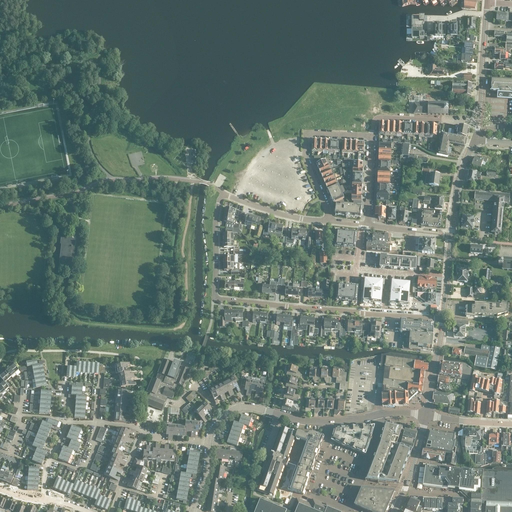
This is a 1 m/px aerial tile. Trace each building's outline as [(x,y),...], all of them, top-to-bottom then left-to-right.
[(469,8),(469,9),(475,9),(476,6),(476,2),(472,1),(470,0),(469,0),(462,0),(464,1),(464,7),(469,8)] [(511,22),(511,14),(506,14),(506,15),(497,14),(497,21),(506,22),(511,22)] [(414,24),(414,27),(421,27),(421,24),(424,24),(424,22),(425,22),(425,17),(420,17),(420,18),(413,18),(412,24),(414,24)] [(436,24),(436,36),(442,36),(442,35),(445,35),(446,27),(442,27),(442,24),(436,24)] [(448,27),(447,35),(451,35),(451,36),(457,36),(457,24),(451,24),(451,27),(448,27)] [(414,29),(414,32),(412,32),(412,38),(420,38),(420,39),(424,39),(424,34),(424,32),(421,32),(421,29),(414,29)] [(511,36),(511,33),(499,32),(495,32),(495,37),(504,38),(504,36),(507,36),(506,42),(511,42),(511,36)] [(473,56),(473,48),(474,45),(465,44),(464,49),(466,49),(465,56),(471,56),(473,56)] [(510,49),(506,49),(495,49),(495,55),(500,55),(500,60),(506,60),(506,53),(510,53),(510,49)] [(465,56),(462,55),(461,61),(457,60),(457,64),(445,64),(445,67),(457,67),(457,66),(462,66),(463,62),(468,62),(468,64),(471,64),(471,63),(472,63),(473,56),(471,56),(465,56)] [(444,70),(436,70),(436,66),(430,66),(429,76),(444,76),(444,70)] [(511,80),(492,79),(491,88),(492,88),(491,91),(499,91),(499,93),(499,94),(511,94),(511,96),(511,99),(511,98),(511,80)] [(448,108),(448,104),(428,104),(414,104),(414,114),(428,115),(448,115),(448,112),(448,108)] [(466,138),(468,128),(459,126),(459,131),(457,130),(457,133),(458,133),(457,137),(466,138)] [(448,152),(449,146),(450,144),(465,147),(466,138),(457,137),(446,135),(447,132),(444,131),(443,134),(441,134),(437,154),(444,155),(448,156),(449,152),(448,152)] [(411,151),(411,146),(402,144),(401,154),(410,155),(410,151),(411,151)] [(427,156),(418,155),(418,156),(410,155),(401,154),(400,162),(408,163),(408,162),(426,164),(428,162),(428,160),(427,159),(427,158),(427,156)] [(487,163),(488,159),(482,157),(481,160),(480,159),(475,157),(472,165),(481,168),(482,165),(483,165),(484,162),(487,163)] [(328,165),(326,160),(317,164),(319,169),(328,165)] [(321,174),(330,170),(328,165),(319,169),(321,174)] [(323,179),(332,175),(330,170),(321,174),(323,179)] [(481,179),(482,174),(470,171),(468,181),(475,182),(476,178),(481,179)] [(440,176),(431,174),(427,174),(425,185),(439,187),(440,176)] [(325,184),(335,180),(332,175),(323,179),(325,184)] [(327,189),(337,185),(335,180),(325,184),(327,189)] [(337,185),(327,189),(334,203),(343,199),(337,185)] [(501,234),(504,203),(505,203),(509,203),(510,195),(495,194),(495,201),(492,233),(501,234)] [(443,209),(443,203),(443,202),(436,202),(425,201),(425,200),(424,200),(424,201),(423,201),(423,204),(432,204),(435,205),(435,209),(443,209)] [(361,206),(337,204),(336,216),(360,218),(361,206)] [(405,208),(400,207),(399,217),(401,217),(400,221),(407,222),(407,221),(410,221),(411,214),(405,213),(405,208)] [(243,213),(236,211),(236,210),(226,208),(225,215),(235,217),(241,219),(243,213)] [(386,220),(386,218),(386,210),(380,210),(380,209),(376,208),(376,216),(379,216),(379,220),(386,220)] [(397,221),(397,210),(390,210),(386,210),(386,218),(390,218),(389,220),(397,221)] [(442,212),(422,210),(421,226),(440,228),(442,212)] [(235,217),(225,215),(224,222),(234,224),(233,229),(239,229),(239,224),(234,223),(235,217)] [(252,227),(254,217),(247,215),(245,225),(252,227)] [(473,229),(474,217),(463,216),(461,228),(473,229)] [(261,219),(254,217),(252,227),(255,227),(254,231),(257,231),(256,235),(260,236),(263,227),(259,226),(261,219)] [(277,225),(269,224),(268,229),(266,229),(266,231),(265,237),(269,237),(269,236),(274,237),(275,235),(275,232),(277,225)] [(283,227),(277,225),(275,232),(275,235),(281,236),(283,227)] [(293,245),(296,238),(299,238),(299,230),(293,230),(292,233),(289,232),(289,238),(287,238),(286,244),(293,245)] [(348,248),(355,248),(357,232),(350,232),(348,231),(345,231),(343,231),(336,230),(336,237),(333,237),(332,245),(335,245),(335,246),(342,247),(341,247),(344,247),(344,248),(346,248),(348,248)] [(390,253),(391,235),(368,233),(367,251),(390,253)] [(69,266),(73,266),(75,253),(74,253),(75,240),(72,239),(72,237),(67,237),(67,239),(61,238),(60,245),(61,245),(59,265),(69,266)] [(434,255),(435,240),(423,239),(423,240),(423,248),(421,247),(420,250),(422,250),(422,253),(434,255)] [(483,258),(487,258),(488,251),(484,251),(482,250),(483,247),(472,246),(471,254),(482,255),(482,254),(484,255),(483,258)] [(224,257),(224,264),(235,264),(235,257),(235,255),(242,255),(242,252),(239,252),(234,252),(234,255),(231,255),(231,257),(224,257)] [(381,255),(380,268),(416,271),(417,260),(387,257),(387,256),(381,255)] [(498,266),(499,266),(503,266),(502,270),(511,270),(511,258),(503,258),(503,262),(499,261),(498,266)] [(235,264),(224,264),(224,270),(231,270),(231,275),(240,275),(240,264),(235,264)] [(468,282),(468,277),(469,277),(469,275),(468,274),(469,269),(469,267),(465,267),(465,265),(460,265),(460,269),(458,269),(457,282),(464,282),(465,283),(467,284),(468,282)] [(418,278),(417,289),(427,290),(427,289),(436,289),(436,281),(434,281),(434,278),(424,278),(424,279),(418,278)] [(501,295),(502,279),(493,279),(492,294),(501,295)] [(365,280),(363,303),(381,304),(382,292),(380,292),(381,286),(384,286),(385,281),(365,280)] [(243,288),(244,282),(241,282),(235,282),(235,283),(226,282),(225,289),(234,290),(234,287),(243,288)] [(315,298),(316,290),(316,289),(312,289),(312,288),(310,288),(310,286),(308,286),(308,282),(305,282),(304,288),(309,288),(308,298),(315,298)] [(393,293),(392,305),(410,307),(412,284),(392,282),(392,287),(395,287),(395,293),(393,293)] [(357,302),(358,286),(351,285),(352,285),(349,285),(347,284),(347,285),(345,284),(344,285),(338,284),(337,286),(335,285),(334,293),(337,294),(336,300),(343,301),(345,301),(348,301),(350,302),(350,301),(357,302)] [(468,287),(467,298),(473,298),(473,295),(476,295),(476,294),(482,295),(482,287),(475,286),(475,288),(474,288),(468,287)] [(437,296),(429,295),(426,295),(426,293),(418,293),(417,298),(419,298),(425,303),(426,302),(427,302),(427,303),(428,303),(436,304),(437,296)] [(497,319),(508,316),(509,305),(475,303),(475,307),(467,306),(466,313),(466,317),(497,319)] [(232,312),(232,319),(235,319),(236,322),(243,322),(243,312),(232,312)] [(254,313),(253,323),(256,323),(257,321),(260,321),(261,314),(254,313)] [(261,314),(260,321),(260,324),(267,325),(268,315),(261,314)] [(284,316),(284,324),(283,327),(292,328),(292,333),(291,337),(294,337),(294,336),(295,327),(296,320),(293,320),(291,320),(292,317),(284,316)] [(309,334),(319,335),(319,329),(314,329),(314,327),(315,319),(308,319),(307,326),(310,327),(309,334)] [(325,320),(325,321),(323,321),(323,325),(320,324),(319,329),(319,335),(319,337),(325,338),(325,332),(331,332),(331,331),(331,328),(332,321),(325,320)] [(427,333),(427,334),(433,334),(434,322),(400,320),(399,331),(406,332),(427,333)] [(339,321),(332,321),(331,328),(331,331),(331,332),(338,333),(338,331),(340,331),(339,337),(343,337),(343,329),(340,329),(341,324),(339,324),(339,321)] [(355,333),(355,322),(348,322),(348,328),(347,328),(347,332),(348,332),(348,333),(351,333),(354,333),(355,333)] [(355,322),(355,333),(355,336),(360,336),(361,335),(361,333),(362,334),(362,333),(363,333),(363,339),(366,339),(367,332),(367,330),(364,330),(364,325),(362,325),(362,322),(355,322)] [(469,323),(456,322),(455,325),(454,338),(465,338),(466,326),(469,326),(469,323)] [(374,338),(380,338),(381,324),(371,324),(370,337),(374,338)] [(403,348),(431,352),(433,336),(406,333),(405,338),(404,338),(403,348)] [(466,347),(464,353),(464,355),(469,356),(476,357),(475,366),(486,369),(496,371),(501,347),(491,345),(482,345),(481,350),(466,347)] [(452,355),(460,357),(460,356),(465,357),(469,358),(469,356),(464,355),(464,353),(461,352),(462,350),(454,348),(452,355)] [(383,380),(383,388),(382,388),(382,394),(382,396),(383,402),(382,404),(383,407),(388,407),(393,406),(399,406),(403,406),(409,406),(409,401),(418,393),(422,394),(423,385),(424,378),(425,371),(428,371),(429,363),(419,361),(419,357),(390,354),(382,354),(380,369),(385,370),(383,380)] [(145,404),(162,411),(167,397),(172,399),(175,391),(177,385),(183,387),(189,370),(163,360),(157,373),(158,373),(155,380),(152,378),(146,391),(150,393),(149,396),(145,404)] [(439,375),(444,376),(444,375),(461,377),(462,369),(462,365),(441,362),(440,364),(439,375)] [(12,363),(8,366),(15,374),(19,371),(16,368),(12,363)] [(288,376),(288,375),(301,379),(302,375),(297,373),(298,369),(289,366),(288,365),(287,372),(288,372),(287,375),(288,376)] [(8,366),(5,369),(11,377),(15,374),(8,366)] [(318,384),(320,371),(320,370),(317,369),(317,368),(310,367),(310,369),(311,369),(309,378),(314,379),(315,384),(318,384)] [(336,383),(345,385),(347,373),(340,372),(340,368),(333,367),(333,368),(334,368),(333,378),(337,378),(336,383)] [(330,384),(331,371),(332,371),(332,370),(329,369),(322,368),(322,369),(321,378),(326,379),(326,384),(330,384)] [(5,369),(1,373),(8,380),(11,377),(5,369)] [(478,377),(474,376),(471,390),(471,391),(476,393),(476,390),(480,391),(484,392),(486,393),(489,394),(489,393),(492,394),(492,392),(493,392),(495,393),(495,395),(495,397),(495,398),(499,398),(500,394),(504,394),(505,381),(501,381),(501,382),(498,381),(499,380),(495,379),(495,380),(491,380),(491,383),(488,382),(487,382),(482,381),(481,381),(482,376),(479,375),(478,377)] [(235,376),(230,379),(229,380),(233,389),(236,388),(238,392),(240,391),(237,385),(239,383),(235,376)] [(438,383),(446,384),(450,385),(450,384),(457,385),(458,380),(449,378),(439,376),(438,383)] [(246,396),(248,396),(251,378),(246,377),(245,378),(245,380),(243,380),(242,386),(245,386),(244,390),(247,391),(246,396)] [(287,387),(300,391),(301,387),(296,385),(298,380),(289,378),(289,377),(288,377),(286,384),(287,384),(286,387),(287,387)] [(233,389),(229,380),(225,382),(232,395),(234,394),(231,390),(233,389)] [(264,384),(265,384),(266,380),(260,380),(257,398),(259,398),(260,393),(262,393),(264,384)] [(0,382),(0,386),(5,392),(9,388),(4,383),(4,384),(2,381),(0,382)] [(232,395),(225,382),(221,384),(225,393),(228,392),(230,396),(232,395)] [(225,393),(221,384),(217,386),(224,400),(226,399),(223,394),(225,393)] [(224,400),(217,386),(213,388),(218,397),(220,396),(222,401),(224,400)] [(215,398),(216,398),(218,397),(213,388),(206,392),(209,397),(211,396),(216,404),(218,403),(215,398)] [(285,399),(285,398),(298,402),(299,399),(294,396),(295,391),(286,389),(285,388),(284,395),(284,398),(285,399)] [(434,403),(451,405),(452,395),(436,392),(436,394),(434,394),(433,401),(435,401),(434,403)] [(315,410),(316,400),(310,399),(310,400),(306,400),(305,414),(308,414),(310,409),(314,410),(315,410)] [(319,400),(316,400),(315,410),(314,410),(314,414),(318,414),(319,409),(324,410),(325,400),(319,399),(319,400)] [(328,400),(325,400),(324,410),(323,414),(327,414),(328,409),(333,410),(334,400),(328,399),(328,400)] [(284,400),(282,406),(283,407),(282,410),(296,413),(297,410),(292,408),(293,403),(284,400)] [(339,411),(344,411),(345,401),(339,400),(336,400),(334,415),(338,416),(339,411)] [(475,401),(469,400),(469,411),(468,413),(473,413),(474,408),(476,409),(477,403),(476,404),(474,404),(475,401)] [(204,402),(201,406),(212,417),(213,415),(210,412),(212,410),(204,402)] [(473,413),(474,413),(476,413),(475,416),(480,416),(481,414),(482,404),(477,403),(476,409),(474,408),(473,413)] [(210,418),(212,417),(201,406),(198,409),(205,416),(207,415),(210,418)] [(203,418),(205,416),(198,409),(194,412),(202,420),(203,422),(205,423),(207,422),(203,418)] [(54,426),(57,428),(57,427),(59,423),(49,419),(49,420),(47,423),(47,424),(52,426),(54,426)] [(195,438),(196,433),(198,433),(198,429),(201,429),(202,423),(203,422),(202,420),(199,423),(194,422),(193,438),(195,438)] [(41,426),(50,430),(52,426),(47,424),(47,423),(42,422),(41,426)] [(390,483),(399,484),(401,479),(412,450),(412,449),(413,448),(413,447),(402,444),(401,445),(400,444),(397,443),(399,438),(403,428),(399,427),(388,424),(385,423),(384,426),(379,445),(365,481),(378,482),(378,483),(386,484),(386,483),(390,483)] [(39,430),(49,434),(50,430),(41,426),(39,430)] [(80,434),(81,430),(72,426),(70,430),(80,434)] [(331,441),(332,441),(333,442),(366,455),(369,446),(375,426),(357,427),(346,428),(343,428),(335,429),(331,441)] [(121,428),(119,432),(128,436),(129,434),(134,436),(136,431),(129,429),(128,431),(121,428)] [(282,428),(276,447),(273,454),(272,453),(272,454),(271,458),(270,461),(262,483),(261,487),(267,489),(269,490),(275,492),(284,466),(287,467),(288,463),(289,459),(287,458),(294,437),(289,435),(290,431),(288,430),(282,428)] [(37,434),(47,438),(49,434),(39,430),(37,434)] [(78,438),(80,434),(70,430),(68,434),(78,438)] [(408,431),(405,430),(403,437),(401,444),(402,444),(413,447),(413,448),(415,440),(417,436),(417,434),(408,431)] [(456,434),(430,430),(425,450),(443,453),(446,453),(454,455),(455,455),(456,448),(455,448),(456,441),(455,441),(456,434)] [(462,434),(462,437),(462,441),(463,449),(464,454),(465,455),(467,455),(474,455),(474,466),(481,466),(482,455),(482,448),(483,448),(483,442),(484,442),(484,431),(466,430),(466,434),(462,434)] [(289,459),(288,463),(296,466),(288,490),(292,491),(293,492),(301,495),(303,495),(305,489),(308,480),(311,474),(312,470),(314,463),(317,455),(319,449),(322,442),(324,437),(322,436),(310,432),(309,435),(300,432),(297,431),(296,433),(290,431),(289,435),(294,437),(287,458),(289,459)] [(117,437),(131,442),(132,441),(128,439),(128,436),(119,432),(117,437)] [(47,438),(37,434),(36,438),(45,442),(47,438)] [(78,438),(68,434),(67,438),(66,439),(67,439),(69,440),(71,441),(71,440),(76,442),(78,438)] [(489,439),(487,439),(486,449),(494,449),(494,445),(499,445),(500,435),(499,435),(498,434),(496,434),(495,435),(489,435),(489,439)] [(115,441),(125,445),(126,443),(131,444),(131,442),(117,437),(115,441)] [(44,446),(45,442),(36,438),(34,442),(44,446)] [(79,448),(81,444),(76,442),(71,440),(71,441),(70,445),(79,448)] [(114,445),(128,451),(129,449),(124,447),(125,445),(115,441),(114,445)] [(34,442),(32,447),(37,449),(42,451),(44,446),(34,442)] [(70,445),(68,449),(73,451),(78,453),(79,448),(70,445)] [(112,449),(122,453),(123,451),(127,453),(128,451),(114,445),(112,449)] [(142,462),(147,462),(149,446),(146,446),(146,451),(143,451),(143,456),(141,455),(139,460),(141,462),(142,462)] [(62,451),(71,455),(73,451),(68,449),(66,448),(64,447),(63,447),(62,451)] [(45,457),(47,453),(47,452),(46,452),(44,451),(42,451),(37,449),(35,453),(45,457)] [(112,449),(110,453),(110,454),(113,455),(113,454),(122,458),(125,459),(125,457),(121,455),(122,453),(112,449)] [(190,452),(189,454),(189,456),(199,458),(200,456),(200,453),(193,452),(194,450),(190,449),(190,452)] [(441,461),(443,453),(425,450),(423,450),(422,458),(441,461)] [(62,451),(60,455),(70,459),(71,455),(62,451)] [(43,461),(45,457),(35,453),(34,457),(43,461)] [(454,455),(446,453),(444,464),(453,466),(454,455)] [(500,464),(500,463),(501,453),(492,453),(492,463),(500,464)] [(111,458),(125,464),(126,462),(121,460),(122,458),(113,454),(113,455),(111,458)] [(60,455),(58,460),(68,463),(70,459),(60,455)] [(41,465),(43,461),(34,457),(32,461),(41,465)] [(111,458),(109,463),(119,467),(120,464),(124,466),(125,464),(111,458)] [(134,462),(132,466),(137,468),(136,471),(146,475),(148,470),(139,466),(140,464),(134,462)] [(108,467),(122,473),(123,471),(118,469),(119,467),(109,463),(108,467)] [(448,468),(444,467),(443,467),(427,465),(424,485),(426,485),(426,487),(433,488),(447,490),(448,488),(449,488),(459,490),(462,469),(448,468)] [(215,473),(224,474),(225,467),(216,466),(215,473)] [(106,471),(116,475),(116,473),(121,475),(122,473),(108,467),(106,471)] [(511,511),(511,468),(496,468),(492,469),(492,471),(487,471),(483,470),(471,470),(462,469),(459,490),(460,490),(471,500),(471,501),(481,501),(486,501),(486,503),(486,506),(485,511),(511,511)] [(2,481),(6,482),(10,473),(6,471),(2,481)] [(106,471),(104,475),(118,481),(119,479),(115,477),(116,475),(106,471)] [(130,473),(144,479),(146,475),(136,471),(135,473),(130,471),(130,473)] [(6,482),(11,484),(13,478),(15,475),(10,473),(6,482)] [(144,479),(130,473),(129,475),(133,477),(133,479),(140,482),(142,483),(144,479)] [(138,486),(140,482),(133,479),(130,478),(129,480),(125,478),(124,480),(138,486)] [(50,487),(57,490),(61,480),(57,479),(54,485),(52,484),(50,487)] [(61,492),(65,482),(61,480),(57,490),(61,492)] [(127,486),(137,490),(138,486),(124,480),(123,482),(128,484),(127,486)] [(75,492),(79,483),(75,481),(73,485),(73,486),(71,491),(72,491),(75,492)] [(65,493),(69,484),(65,482),(61,492),(65,493)] [(80,494),(84,484),(79,483),(75,492),(80,494)] [(65,493),(69,495),(70,495),(71,492),(72,491),(71,491),(73,486),(73,485),(69,484),(65,493)] [(84,484),(80,494),(84,496),(88,486),(84,484)] [(92,488),(88,486),(84,496),(88,497),(92,488)] [(96,490),(92,488),(88,497),(92,499),(96,490)] [(448,488),(447,490),(459,492),(471,502),(471,504),(481,504),(483,504),(486,504),(486,503),(486,501),(481,501),(471,501),(471,500),(460,490),(459,490),(449,488),(448,488)] [(370,511),(385,511),(394,492),(362,489),(355,505),(370,511)] [(100,491),(96,490),(92,499),(96,501),(98,496),(99,496),(100,491)] [(187,497),(177,495),(176,500),(183,501),(183,504),(186,504),(186,502),(187,497)] [(0,498),(0,511),(5,511),(6,510),(9,503),(6,502),(6,501),(0,498)] [(103,498),(99,507),(103,509),(107,499),(103,498)] [(342,511),(328,506),(327,505),(326,507),(321,505),(322,503),(313,499),(311,504),(297,498),(291,511),(288,509),(287,511),(260,500),(255,511),(342,511)] [(409,504),(407,509),(412,511),(422,511),(423,510),(424,510),(430,510),(436,511),(442,511),(442,509),(448,509),(448,511),(458,511),(457,511),(458,506),(463,506),(463,499),(453,499),(453,501),(443,501),(439,500),(436,500),(433,500),(428,500),(425,500),(425,498),(418,498),(417,500),(417,501),(411,498),(409,504)] [(111,501),(107,499),(103,509),(107,511),(111,501)] [(16,511),(18,506),(16,505),(16,504),(9,501),(9,503),(6,510),(11,511),(10,511),(16,511)]
